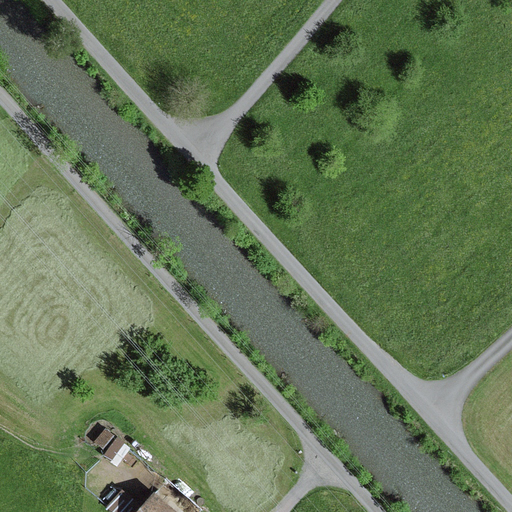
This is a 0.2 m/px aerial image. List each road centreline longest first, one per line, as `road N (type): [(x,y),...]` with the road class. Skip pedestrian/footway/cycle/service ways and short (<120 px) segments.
road 1 (track): [(511,498),(50,0)]
road 2 (track): [(0,99),(376,511)]
road 3 (track): [(194,158),(334,0)]
